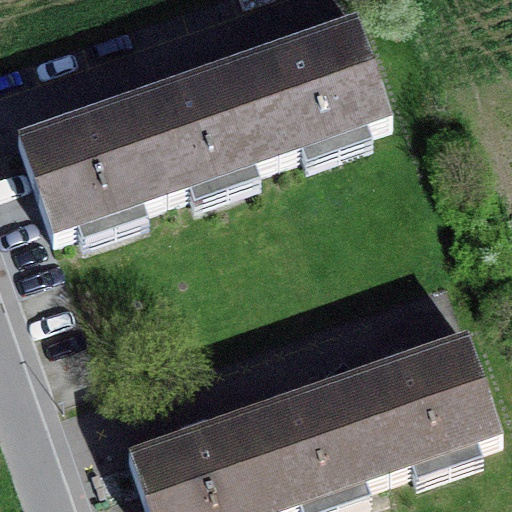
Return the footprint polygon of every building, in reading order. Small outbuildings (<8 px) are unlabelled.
[(275,61),(243,72),(279,173),(392,134),(357,32),(300,52),(296,38),(270,47),(275,61)] [(279,173),(243,72),(188,91),(183,77),(158,86),(163,100),(132,111),(167,212),(279,173)] [(53,251),(167,212),(132,111),(100,122),(95,108),(70,117),(75,131),(18,151),(53,251)] [(386,377),(354,389),(389,489),(502,450),(467,349),(411,368),(406,354),(381,363),(386,377)] [(323,511),(389,489),(354,389),(298,408),(293,393),(269,402),(274,417),(242,428),(271,511),(323,511)] [(145,511),(271,511),(242,428),(211,439),(206,424),(180,433),(185,448),(129,467),(145,511)]
